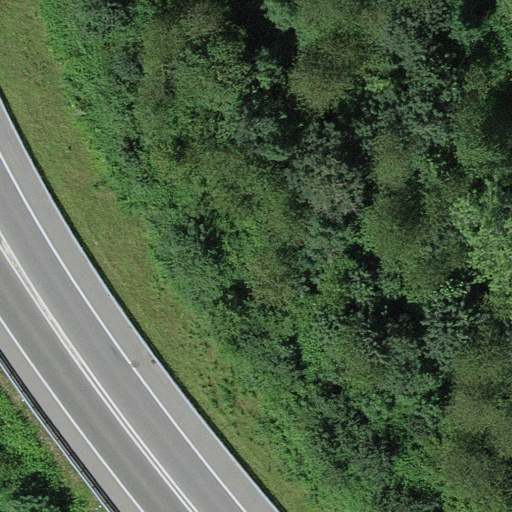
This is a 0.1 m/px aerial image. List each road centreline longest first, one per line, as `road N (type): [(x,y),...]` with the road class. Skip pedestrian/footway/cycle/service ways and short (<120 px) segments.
road 1 (motorway): [(223,511),(116,374),(0,190)]
road 2 (motorway): [(0,279),(169,511)]
